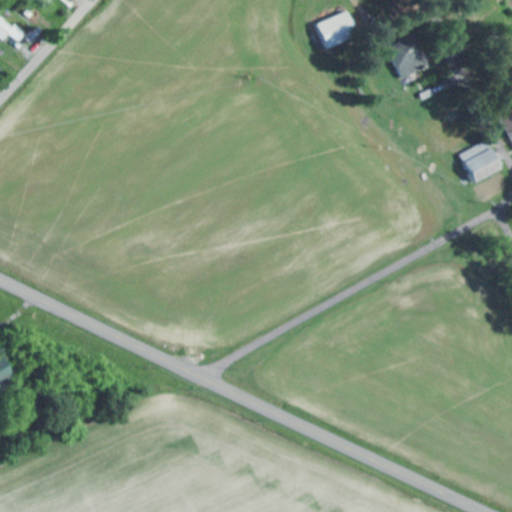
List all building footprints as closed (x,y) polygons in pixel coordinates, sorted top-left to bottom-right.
[(318,24),(328,48),(360,35),(349,10),(318,24)] [(10,33),(21,42),(27,34),(1,13),(0,14),(0,36),(5,40),(10,33)] [(429,65),(417,35),(390,46),(402,76),(429,65)] [(511,107),(500,115),(511,135),(511,107)] [(505,168),(490,140),(461,155),(476,183),(505,168)] [(0,389),(17,383),(7,357),(0,359),(0,389)]
